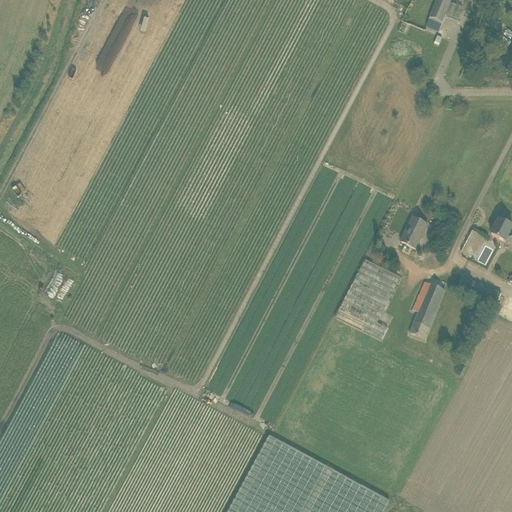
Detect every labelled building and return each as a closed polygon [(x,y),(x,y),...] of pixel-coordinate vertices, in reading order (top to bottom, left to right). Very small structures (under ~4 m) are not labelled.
[(451,3),(443,0),(437,0),(430,19),(442,24),(451,3)] [(415,250),(428,227),(413,219),(401,243),(415,250)] [(511,227),(499,220),(493,231),(491,236),(505,243),(505,242),(511,245),(511,235),(510,234),(511,229),(511,227)] [(400,278),(366,261),(335,318),(382,343),(389,331),(377,324),(400,278)] [(469,294),(473,283),(461,278),(457,289),(469,294)] [(445,292),(443,291),(425,283),(412,311),(418,314),(409,334),(426,342),(445,292)] [(386,511),(391,503),(270,437),(228,511),(386,511)]
